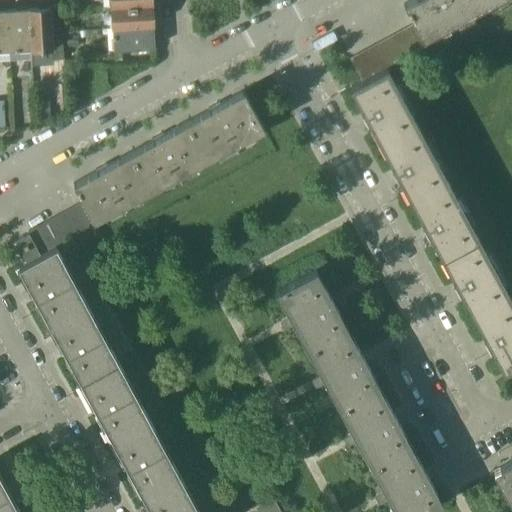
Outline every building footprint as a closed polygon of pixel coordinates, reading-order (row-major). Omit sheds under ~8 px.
[(474,0),(408,0),(402,3),(413,23),(422,39),(423,39),(479,8),(474,0)] [(474,0),(479,8),(494,0),(474,0)] [(151,3),(110,7),(111,28),(152,25),(151,3)] [(51,29),(49,9),(49,7),(27,9),(28,14),(30,50),(52,48),(51,29)] [(61,28),(60,8),(49,9),(51,29),(61,28)] [(27,9),(5,10),(8,51),(9,60),(31,59),(30,50),(28,14),(27,9)] [(5,10),(0,10),(0,51),(8,51),(5,10)] [(413,23),(402,29),(415,52),(426,45),(423,39),(422,39),(413,23)] [(152,25),(111,28),(113,50),(154,48),(152,25)] [(402,29),(392,35),(404,58),(415,52),(402,29)] [(392,35),(382,40),(394,63),(404,58),(392,35)] [(382,40),(371,46),(383,69),(386,67),(394,63),(382,40)] [(371,46),(360,52),(372,75),(383,69),(371,46)] [(360,52),(349,58),(361,81),(372,75),(360,52)] [(386,67),(383,69),(372,75),(361,81),(348,87),(380,145),(417,125),(386,67)] [(218,102),(207,107),(208,109),(186,121),(206,158),(263,127),(243,90),(219,103),(218,102)] [(162,132),(151,138),(152,139),(130,152),(150,189),(206,158),(186,121),(163,134),(162,132)] [(417,125),(380,145),(410,201),(447,181),(417,125)] [(106,163),(95,169),(96,170),(73,183),(83,201),(93,220),(150,189),(130,152),(107,164),(106,163)] [(447,181),(410,201),(440,258),(478,238),(447,181)] [(83,201),(72,207),(84,230),(95,224),(93,220),(83,201)] [(72,207),(61,213),(73,236),(84,230),(72,207)] [(61,213),(51,218),(63,241),(73,236),(61,213)] [(51,218),(40,224),(52,247),(55,245),(63,241),(51,218)] [(28,231),(28,232),(40,254),(52,247),(40,224),(28,231)] [(12,242),(23,263),(40,254),(28,232),(12,242)] [(478,238),(440,258),(471,314),(509,294),(478,238)] [(40,254),(23,263),(18,266),(48,321),(85,302),(55,245),(52,247),(40,254)] [(315,269),(275,291),(289,316),(279,321),(284,331),(294,326),(307,350),(347,328),(315,269)] [(511,300),(509,294),(471,314),(502,372),(511,367),(511,366),(511,300)] [(85,302),(48,321),(79,378),(116,358),(85,302)] [(347,328),(307,350),(320,374),(310,379),(314,387),(315,389),(326,384),(339,408),(379,387),(347,328)] [(116,358),(79,378),(109,435),(147,415),(116,358)] [(379,387),(339,408),(352,432),(342,438),(347,448),(357,442),(370,466),(410,444),(379,387)] [(147,415),(109,435),(140,492),(177,471),(147,415)] [(410,444),(370,466),(383,490),(373,496),(379,506),(389,500),(395,511),(426,511),(442,504),(410,444)] [(511,459),(492,470),(511,507),(511,459)] [(199,511),(177,471),(140,492),(151,511),(199,511)] [(19,511),(0,476),(0,511),(19,511)] [(280,511),(272,496),(260,502),(265,511),(280,511)] [(265,511),(260,502),(250,508),(252,511),(265,511)]
